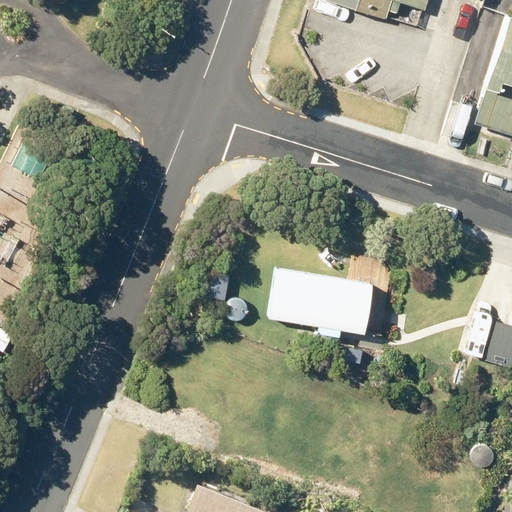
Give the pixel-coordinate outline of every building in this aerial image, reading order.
[(333,0),(381,15),(386,0),(403,0),(421,6),(423,0),(333,0)] [(474,119),(511,130),(511,8),(504,6),(482,80),(485,81),(474,119)] [(9,163),(36,177),(48,154),(22,140),(9,163)] [(315,321),(314,328),(328,331),(330,323),(360,328),(369,280),(274,264),(266,312),(315,321)] [(250,304),(229,293),(220,311),(242,322),(250,304)] [(511,361),(511,321),(493,317),(483,360),(511,366),(511,361)] [(0,324),(0,347),(1,348),(10,329),(0,324)] [(384,349),(342,342),(336,376),(379,383),(384,349)] [(249,472),(278,485),(286,467),(306,477),(342,399),(300,379),(282,419),(274,416),(272,421),(268,419),(253,453),(257,455),(249,472)] [(495,450),(473,437),(463,455),(485,468),(495,450)] [(184,511),(261,511),(195,485),(184,511)]
